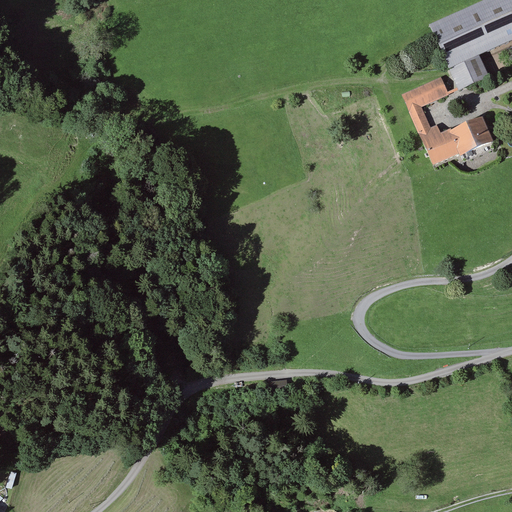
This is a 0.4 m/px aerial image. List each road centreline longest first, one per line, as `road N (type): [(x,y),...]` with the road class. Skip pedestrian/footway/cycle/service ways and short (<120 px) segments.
road 1 (residential): [(95,511),(125,484),(172,407),(210,381),(327,373),(413,380),(511,351)]
road 2 (track): [(511,258),(473,277),(385,290),(361,308),(359,322),(364,335),(401,355),(507,352)]
